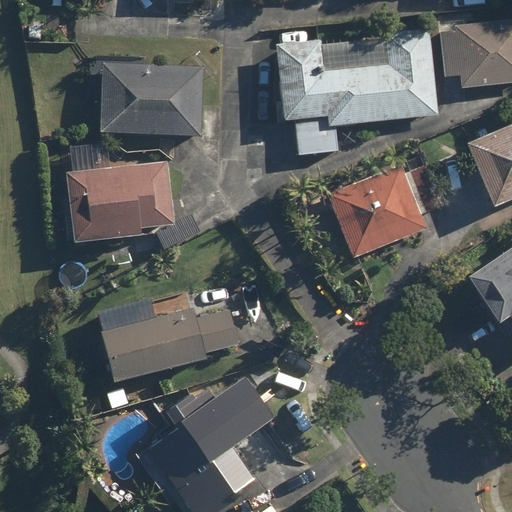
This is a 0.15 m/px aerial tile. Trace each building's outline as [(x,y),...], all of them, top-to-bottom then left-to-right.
[(511,23),(434,31),(439,80),(455,79),(456,91),(511,85),(511,23)] [(314,44),(269,49),(276,125),(290,124),(293,158),(333,155),(331,129),(434,119),(426,31),(382,35),(386,68),(316,75),(314,44)] [(198,70),(95,66),(92,137),(195,141),(198,70)] [(511,198),(511,124),(458,148),(484,210),(511,198)] [(160,163),(56,177),(65,248),(135,239),(134,232),(169,227),(160,163)] [(396,165),(321,194),(346,262),(423,232),(417,217),(439,208),(423,167),(400,176),(396,165)] [(511,245),(458,282),(487,327),(500,319),(511,336),(511,245)] [(192,320),(189,310),(87,336),(101,389),(201,364),(199,356),(234,348),(225,312),(192,320)] [(208,419),(202,409),(137,455),(176,511),(213,511),(225,504),(223,501),(250,482),(227,449),(253,430),(233,401),(208,419)]
